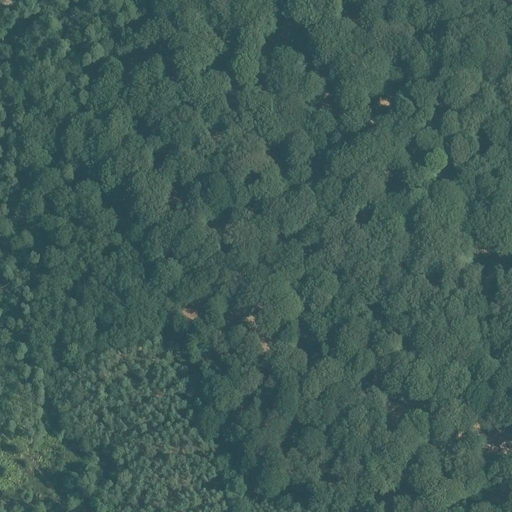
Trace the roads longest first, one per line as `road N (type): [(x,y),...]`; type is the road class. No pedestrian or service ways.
road 1 (track): [(0,231),(125,162),(293,0)]
road 2 (track): [(0,59),(68,164),(94,185)]
